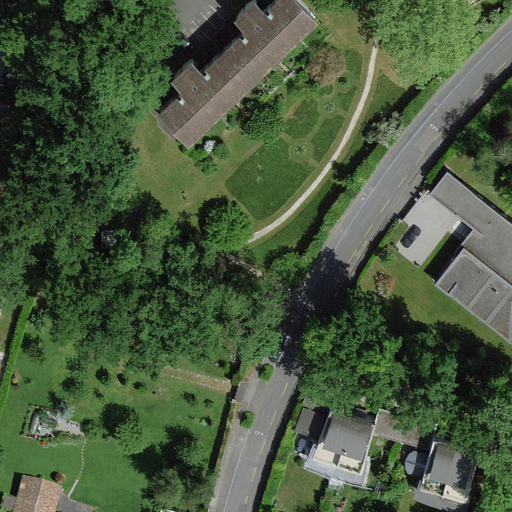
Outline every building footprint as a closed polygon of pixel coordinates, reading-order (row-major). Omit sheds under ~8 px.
[(249,25),(225,48),(248,72),(312,11),(301,0),(274,0),(264,10),(249,25)] [(238,17),(249,25),(264,10),(257,0),(254,0),(245,8),(238,17)] [(248,72),(225,48),(201,71),(186,85),(162,108),(186,133),(248,72)] [(186,85),(201,71),(194,58),(183,66),(174,77),(186,85)] [(478,229),(438,279),(511,337),(511,217),(452,170),(433,194),(478,229)] [(78,363),(103,371),(110,349),(84,341),(78,363)] [(78,363),(63,414),(95,423),(101,404),(110,407),(116,385),(111,383),(114,374),(103,371),(78,363)] [(306,407),(326,415),(335,388),(311,380),(302,406),(306,407)] [(324,429),(317,452),(339,458),(354,411),(332,404),(326,422),(324,429)] [(324,421),(326,415),(306,407),(299,427),(318,434),(321,428),(324,429),(326,422),(324,421)] [(380,407),(377,418),(373,432),(401,441),(431,449),(435,434),(438,424),(380,407)] [(377,418),(354,411),(339,458),(363,466),(373,432),(377,418)] [(458,440),(435,434),(431,449),(430,452),(424,475),(422,484),(444,490),(458,440)] [(511,443),(484,436),(481,447),(477,461),(506,469),(511,443)] [(481,447),(458,440),(444,490),(467,496),(477,461),(481,447)] [(424,475),(430,452),(416,448),(410,451),(406,457),(405,466),(409,471),(424,475)] [(50,511),(57,489),(25,480),(16,511),(50,511)]
